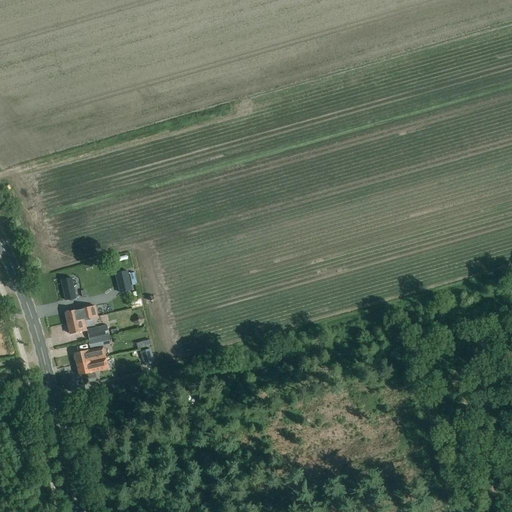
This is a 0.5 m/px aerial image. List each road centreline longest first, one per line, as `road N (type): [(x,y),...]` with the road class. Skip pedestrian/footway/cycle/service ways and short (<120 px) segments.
road 1 (track): [(159,368),(511,267)]
road 2 (secondary): [(78,511),(45,363),(0,242)]
road 3 (track): [(452,511),(399,300)]
